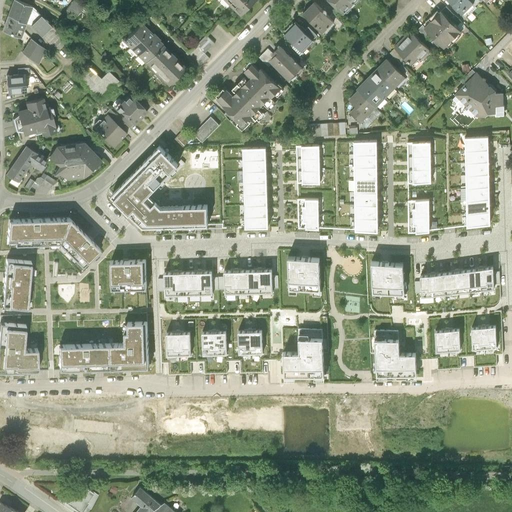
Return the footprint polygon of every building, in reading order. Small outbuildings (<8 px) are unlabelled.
[(16,0),(10,0),(6,14),(25,22),(32,6),(16,0)] [(82,0),(72,0),(65,9),(76,17),(86,3),(82,0)] [(226,0),(241,14),(255,0),(226,0)] [(330,0),(343,12),(355,0),(330,0)] [(448,0),(465,16),(475,5),(470,0),(448,0)] [(314,1),(303,12),(323,32),(334,21),(329,16),(314,1)] [(445,5),(441,9),(451,18),(454,14),(445,5)] [(32,6),(25,22),(29,24),(39,14),(32,6)] [(451,18),(441,9),(425,25),(432,32),(444,46),(461,29),(451,18)] [(333,11),(329,16),(334,21),(339,26),(344,21),(333,11)] [(0,29),(20,37),(22,30),(25,22),(6,14),(0,29)] [(39,14),(29,24),(39,35),(50,25),(39,14)] [(122,40),(128,47),(147,29),(140,22),(122,40)] [(304,31),(295,22),(285,33),(303,51),(310,44),(312,45),(315,42),(313,39),(304,31)] [(427,37),(432,32),(425,25),(423,24),(418,29),(427,37)] [(50,25),(39,35),(52,48),(60,48),(66,41),(50,25)] [(308,26),(304,31),(313,39),(317,35),(308,26)] [(128,47),(136,54),(155,35),(152,31),(151,33),(147,29),(128,47)] [(432,51),(410,29),(394,46),(395,48),(404,57),(412,65),(419,58),(422,61),(432,51)] [(29,38),(22,30),(20,37),(24,44),(29,38)] [(143,61),(161,43),(158,40),(159,38),(155,35),(136,54),(143,61)] [(205,36),(188,52),(195,60),(204,51),(212,44),(205,36)] [(46,49),(29,38),(21,51),(38,64),(46,49)] [(161,43),(143,61),(166,84),(184,66),(161,43)] [(303,69),(302,66),(279,44),(271,52),(274,54),(269,59),(272,61),(289,79),(297,74),(298,75),(303,69)] [(274,54),(271,52),(267,48),(260,56),(269,65),(272,61),(269,59),(274,54)] [(404,57),(395,48),(391,52),(394,55),(400,61),(404,57)] [(210,57),(204,51),(195,60),(201,66),(210,57)] [(108,56),(104,52),(100,56),(104,60),(108,56)] [(400,61),(394,55),(390,60),(403,73),(408,69),(400,61)] [(376,67),(396,86),(406,76),(403,73),(390,60),(386,57),(376,67)] [(249,76),(241,84),(262,105),(281,86),(261,66),(259,68),(252,61),(243,70),(249,76)] [(118,80),(107,69),(99,77),(84,63),(74,74),(101,99),(118,80)] [(367,76),(386,96),(396,86),(376,67),(367,76)] [(464,84),(475,73),(471,68),(460,79),(464,84)] [(496,88),(477,71),(475,73),(464,84),(455,93),(456,94),(453,98),(461,106),(464,103),(477,115),(486,115),(489,112),(496,111),(496,114),(504,114),(504,91),(497,91),(496,88)] [(17,74),(5,75),(6,92),(25,90),(24,74),(17,74)] [(357,89),(375,107),(386,96),(367,76),(356,87),(357,89)] [(253,113),(262,105),(241,84),(232,93),(225,87),(215,97),(230,111),(243,124),(253,113)] [(375,107),(357,89),(349,97),(356,104),(350,110),(361,121),(375,107)] [(132,123),(146,110),(145,109),(137,101),(128,92),(119,101),(118,100),(112,106),(116,110),(118,110),(123,115),(132,123)] [(142,97),(150,105),(154,101),(146,93),(142,97)] [(24,106),(14,109),(16,114),(11,118),(14,128),(16,128),(20,128),(22,134),(32,131),(33,133),(34,133),(39,132),(40,134),(56,130),(50,106),(48,106),(47,103),(44,104),(42,96),(23,101),(24,106)] [(137,101),(145,109),(150,105),(142,97),(141,96),(137,101)] [(120,118),(109,107),(104,111),(106,113),(120,127),(124,122),(120,118)] [(243,124),(230,111),(226,115),(246,134),(260,120),(253,113),(243,124)] [(120,127),(106,113),(92,127),(112,146),(125,132),(120,127)] [(132,123),(123,115),(120,118),(124,122),(128,127),(132,123)] [(219,124),(211,115),(194,132),(203,141),(219,124)] [(345,121),(309,123),(310,135),(346,133),(345,121)] [(193,136),(184,127),(172,140),(181,148),(193,136)] [(20,128),(16,128),(20,144),(37,141),(34,133),(33,133),(32,131),(22,134),(20,128)] [(488,146),(488,134),(465,135),(465,147),(488,146)] [(377,150),(377,138),(354,139),(354,146),(354,151),(377,150)] [(431,144),(431,139),(408,140),(408,152),(431,151),(431,144)] [(82,140),(54,145),(46,156),(56,164),(51,172),(59,178),(59,179),(63,181),(66,178),(81,176),(100,159),(82,140)] [(320,147),(320,142),(297,143),(297,155),(320,155),(320,147)] [(431,144),(431,151),(432,163),(432,175),(409,176),(409,191),(430,190),(431,205),(431,219),(448,219),(468,218),(468,206),(467,194),(467,182),(466,171),(466,159),(465,147),(465,142),(449,143),(431,144)] [(35,152),(23,144),(4,173),(11,178),(9,182),(16,187),(21,179),(18,177),(28,163),(35,152)] [(149,156),(111,193),(117,199),(138,220),(143,225),(176,224),(185,224),(195,223),(209,223),(208,202),(162,204),(156,198),(152,203),(146,195),(179,162),(177,161),(160,144),(149,156)] [(267,157),(266,145),(243,146),(244,157),(267,157)] [(294,159),(294,145),(283,145),(283,159),(294,159)] [(243,146),(220,147),(222,222),(222,226),(233,225),(246,225),(245,214),(245,202),(245,191),(244,180),(244,168),(244,157),(243,146)] [(354,146),(320,147),(320,155),(321,167),(321,179),(298,180),(298,195),(319,194),(320,209),(320,223),(338,222),(357,222),(357,210),(356,198),(356,186),(355,174),(355,163),(354,151),(354,146)] [(489,158),(488,146),(465,147),(466,159),(489,158)] [(180,157),(177,161),(179,162),(146,195),(152,203),(156,198),(162,204),(208,202),(209,223),(216,222),(222,222),(220,147),(188,149),(180,157)] [(378,162),(377,150),(354,151),(355,163),(378,162)] [(35,152),(28,163),(38,169),(46,158),(36,151),(35,152)] [(432,163),(431,151),(408,152),(409,164),(432,163)] [(321,167),(320,155),(297,155),(297,167),(321,167)] [(267,168),(267,157),(244,157),(244,168),(267,168)] [(489,170),(489,158),(466,159),(466,171),(489,170)] [(378,174),(378,162),(355,163),(355,174),(378,174)] [(432,175),(432,163),(409,164),(409,176),(432,175)] [(321,179),(321,167),(297,167),(298,180),(321,179)] [(267,179),(267,168),(244,168),(244,180),(267,179)] [(490,182),(489,170),(466,171),(467,182),(490,182)] [(46,174),(43,178),(52,185),(55,180),(46,174)] [(379,185),(378,174),(355,174),(356,186),(379,185)] [(33,181),(29,178),(23,187),(28,190),(33,181)] [(268,190),(267,179),(244,180),(245,191),(268,190)] [(490,193),(490,182),(467,182),(467,194),(490,193)] [(379,197),(379,185),(356,186),(356,198),(379,197)] [(268,202),(268,190),(245,191),(245,202),(268,202)] [(431,205),(430,190),(409,191),(410,205),(431,205)] [(491,205),(490,193),(467,194),(468,206),(491,205)] [(320,209),(319,194),(298,195),(299,209),(320,209)] [(379,209),(379,197),(356,198),(357,210),(379,209)] [(268,213),(268,202),(245,202),(245,214),(268,213)] [(431,219),(431,205),(410,205),(410,220),(431,219)] [(491,217),(491,205),(468,206),(468,218),(491,217)] [(320,223),(320,209),(299,209),(299,224),(320,223)] [(380,221),(379,209),(357,210),(357,222),(380,221)] [(269,224),(268,213),(245,214),(246,225),(269,224)] [(93,253),(99,247),(86,235),(68,217),(35,218),(9,219),(7,240),(14,240),(14,244),(20,244),(58,243),(82,265),(93,253)] [(406,250),(373,251),(375,283),(407,282),(406,250)] [(321,253),(289,254),(290,286),(322,285),(321,253)] [(19,259),(6,258),(4,277),(2,304),(16,306),(26,307),(31,260),(19,259)] [(128,259),(111,259),(111,270),(112,288),(147,286),(146,258),(128,259)] [(482,259),(470,260),(471,283),(483,283),(482,259)] [(494,259),(482,259),(483,283),(495,282),(494,259)] [(458,260),(446,261),(447,284),(459,283),(458,260)] [(470,260),(458,260),(459,283),(471,283),(470,260)] [(435,261),(422,261),(423,284),(436,284),(435,261)] [(446,261),(435,261),(436,284),(447,284),(446,261)] [(336,264),(336,276),(348,276),(348,264),(336,264)] [(248,267),(237,268),(238,291),(249,291),(248,267)] [(260,267),(248,267),(249,291),(261,290),(260,267)] [(273,267),(260,267),(261,290),(273,290),(273,286),(273,273),(273,267)] [(237,268),(225,268),(225,274),(225,287),(225,291),(238,291),(237,268)] [(200,269),(188,270),(189,293),(201,292),(200,269)] [(213,269),(200,269),(201,292),(213,292),(213,287),(213,275),(213,269)] [(177,270),(165,270),(165,276),(165,289),(165,293),(178,293),(177,270)] [(188,270),(177,270),(178,293),(189,293),(188,270)] [(125,341),(57,344),(58,359),(58,369),(82,368),(131,366),(149,366),(147,320),(136,320),(128,321),(128,330),(125,330),(125,341)] [(484,320),(473,320),(473,338),(473,343),(485,343),(484,320)] [(497,320),(484,320),(485,343),(497,343),(497,338),(497,320)] [(14,322),(0,321),(0,370),(16,370),(38,369),(37,358),(37,347),(23,347),(25,323),(14,322)] [(401,345),(400,321),(375,322),(377,370),(397,370),(417,369),(416,345),(401,345)] [(448,321),(437,322),(437,340),(437,345),(449,344),(448,321)] [(460,321),(448,321),(449,344),(461,344),(461,339),(460,321)] [(323,324),(299,325),(300,349),(284,349),(285,374),(306,373),(325,372),(323,324)] [(254,328),(251,328),(251,351),(263,351),(263,346),(262,327),(254,328)] [(247,328),(239,328),(239,346),(240,351),(251,351),(251,328),(247,328)] [(211,329),(203,330),(203,347),(204,353),(215,352),(214,329),(211,329)] [(218,329),(214,329),(215,352),(227,352),(227,347),(226,329),(218,329)] [(175,330),(167,331),(167,348),(167,354),(179,353),(179,330),(175,330)] [(182,330),(179,330),(179,353),(191,353),(191,348),(190,330),(182,330)] [(129,405),(75,406),(75,441),(130,440),(129,405)] [(64,406),(7,407),(7,423),(27,422),(28,442),(65,442),(64,406)] [(33,442),(32,455),(42,455),(42,443),(33,442)] [(67,457),(67,444),(48,444),(48,456),(67,457)] [(117,488),(111,485),(108,492),(114,494),(117,488)] [(93,491),(85,486),(79,494),(66,500),(62,498),(60,502),(70,509),(72,506),(81,511),(85,505),(88,500),(87,500),(93,491)] [(131,497),(141,505),(149,511),(150,511),(154,508),(161,504),(140,486),(131,497)] [(88,500),(85,505),(91,508),(98,495),(93,491),(87,500),(88,500)] [(150,511),(176,511),(165,501),(161,504),(154,508),(150,511)] [(0,511),(18,511),(0,502),(0,511)]
